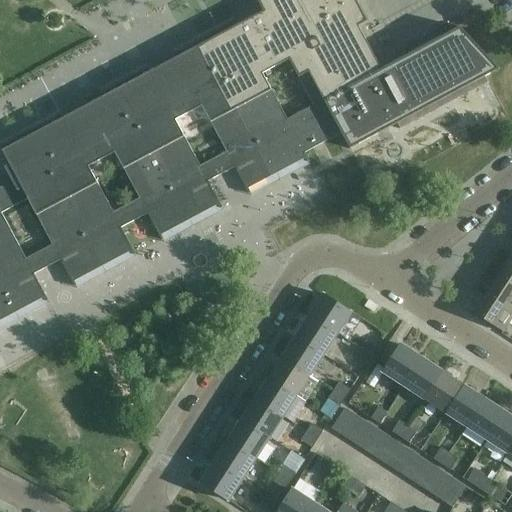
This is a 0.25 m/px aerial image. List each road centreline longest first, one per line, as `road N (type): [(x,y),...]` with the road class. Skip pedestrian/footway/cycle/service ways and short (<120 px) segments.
road 1 (residential): [(145,499),(301,262),(330,254),(389,275)]
road 2 (residential): [(389,275),(511,175)]
road 3 (residential): [(511,364),(389,275)]
